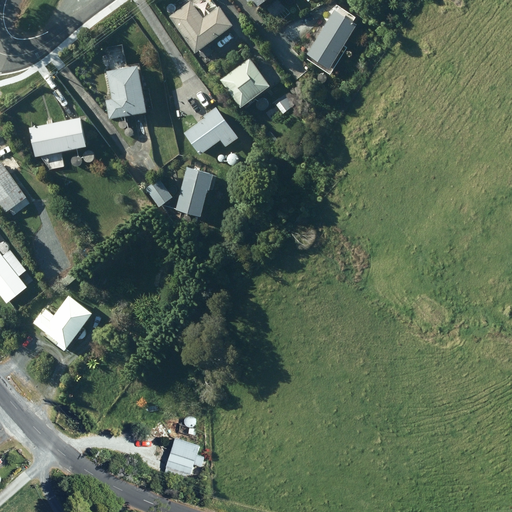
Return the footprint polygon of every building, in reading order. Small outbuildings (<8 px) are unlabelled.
[(276,0),(274,0),(265,9),(273,18),(284,8),(276,0)] [(168,17),(192,53),(231,26),(217,7),(201,18),(190,2),(168,17)] [(332,12),(305,55),(327,68),(353,25),(332,12)] [(218,80),(237,107),(267,86),(248,59),(218,80)] [(135,66),(106,71),(110,100),(105,101),(108,119),(143,113),(135,66)] [(295,104),(287,93),(274,103),(283,114),(295,104)] [(47,124),(27,128),(33,157),(83,146),(77,117),(52,122),(52,120),(47,121),(47,124)] [(277,142),(269,131),(260,137),(269,148),(277,142)] [(0,206),(4,212),(24,197),(9,176),(18,169),(9,157),(1,164),(0,162),(0,206)] [(186,168),(174,211),(198,217),(205,190),(206,191),(210,175),(186,168)] [(157,179),(144,188),(157,207),(170,197),(157,179)] [(0,297),(4,303),(25,287),(16,276),(22,271),(6,252),(1,256),(0,255),(0,297)] [(70,272),(60,282),(65,288),(76,278),(70,272)] [(54,273),(43,279),(48,287),(58,281),(54,273)] [(43,336),(62,350),(90,313),(66,296),(53,315),(43,308),(31,323),(45,333),(43,336)] [(186,349),(171,349),(171,369),(187,369),(186,349)] [(162,448),(160,456),(168,459),(162,476),(186,484),(193,464),(200,466),(202,460),(193,457),(196,447),(172,440),(168,450),(162,448)]
